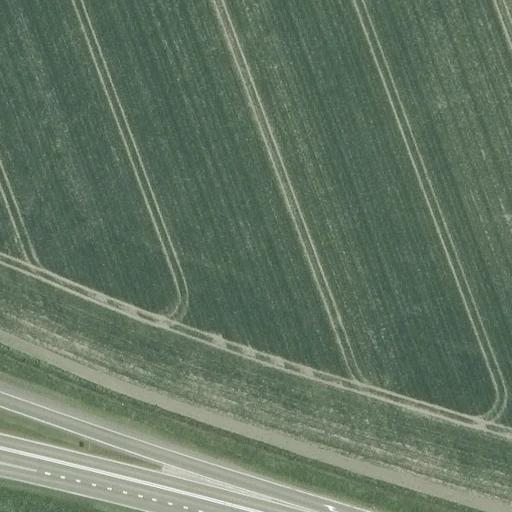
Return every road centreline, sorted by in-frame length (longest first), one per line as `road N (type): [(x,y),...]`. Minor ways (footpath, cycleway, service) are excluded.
road 1 (trunk): [(295,511),(244,485),(0,394)]
road 2 (trunk): [(40,459),(245,511)]
